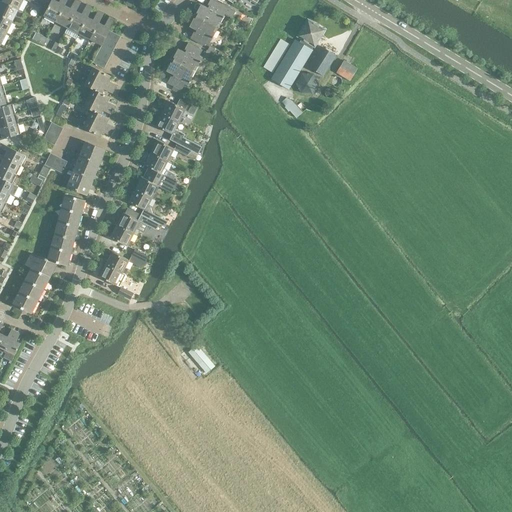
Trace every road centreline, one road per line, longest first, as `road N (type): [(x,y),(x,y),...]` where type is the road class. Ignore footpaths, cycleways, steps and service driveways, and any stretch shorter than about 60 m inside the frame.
road 1 (unclassified): [(53,337),(128,153)]
road 2 (tertiary): [(511,97),(353,0)]
road 3 (unclassified): [(53,337),(0,454)]
road 4 (unclassified): [(128,153),(155,30)]
